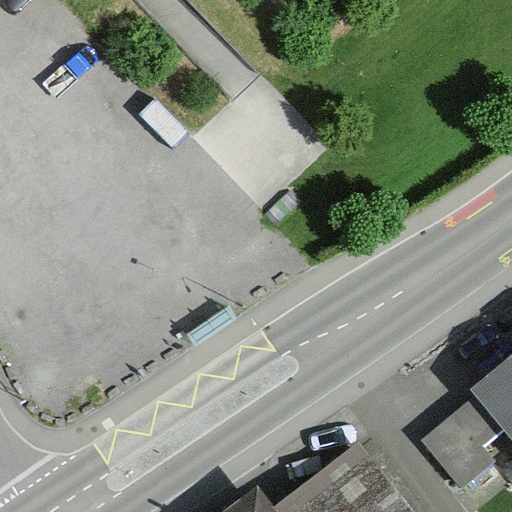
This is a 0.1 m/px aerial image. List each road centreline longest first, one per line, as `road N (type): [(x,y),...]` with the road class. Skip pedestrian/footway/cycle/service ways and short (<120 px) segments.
road 1 (secondary): [(63,511),(511,212)]
road 2 (unknown): [(290,362),(422,511)]
